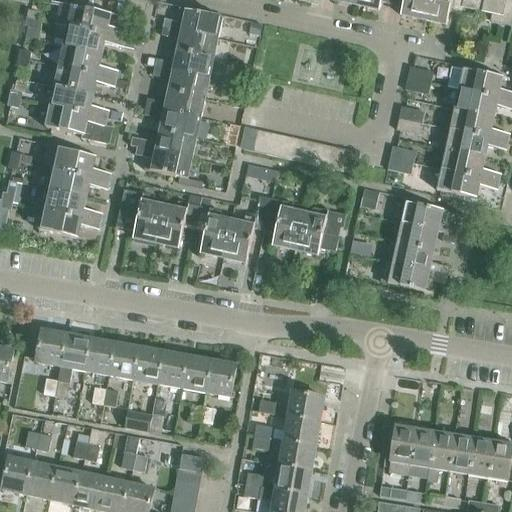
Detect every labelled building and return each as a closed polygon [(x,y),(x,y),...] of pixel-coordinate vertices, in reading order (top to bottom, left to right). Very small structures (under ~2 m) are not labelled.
[(379,12),(381,0),(358,0),(357,7),(379,12)] [(403,0),(400,18),(423,23),(424,23),(428,0),(403,0)] [(446,28),(447,22),(449,15),(461,17),(463,9),(462,9),(464,0),(428,0),(424,23),(446,28)] [(511,28),(511,0),(464,0),(462,9),(463,9),(492,15),(490,24),(511,28)] [(110,17),(61,6),(56,26),(68,29),(123,41),(125,34),(107,30),(110,17)] [(27,20),(38,22),(40,14),(29,11),(27,20)] [(165,21),(163,29),(219,41),(223,22),(180,12),(177,24),(165,21)] [(38,22),(27,20),(25,28),(37,31),(38,22)] [(122,49),(123,41),(68,29),(63,49),(100,57),(103,45),(122,49)] [(163,29),(163,30),(162,37),(182,42),(179,54),(214,62),(219,41),(163,29)] [(63,49),(59,69),(115,81),(117,73),(98,69),(100,57),(63,49)] [(18,60),(30,62),(32,54),(20,51),(18,60)] [(179,54),(175,74),(210,81),(214,62),(179,54)] [(30,62),(18,60),(17,68),(28,70),(30,62)] [(155,69),(167,72),(169,64),(157,61),(155,69)] [(59,69),(54,89),(91,97),(94,85),(113,89),(115,81),(59,69)] [(167,72),(155,69),(153,77),(166,79),(167,72)] [(408,81),(431,86),(434,74),(411,69),(408,81)] [(511,94),(499,92),(502,81),(452,70),(448,89),(459,92),(511,103),(511,94)] [(175,74),(170,94),(206,101),(210,81),(175,74)] [(431,86),(408,81),(406,92),(429,97),(431,86)] [(54,89),(50,108),(106,121),(108,113),(89,109),(91,97),(54,89)] [(9,100),(21,102),(23,94),(11,91),(9,100)] [(455,112),(493,120),(495,108),(511,111),(511,103),(459,92),(455,112)] [(170,94),(166,113),(201,121),(206,101),(170,94)] [(21,102),(9,100),(8,107),(19,110),(21,102)] [(146,109),(159,112),(161,103),(148,100),(146,109)] [(113,130),(104,128),(106,121),(50,108),(46,129),(82,137),(82,141),(109,147),(113,130)] [(159,112),(146,109),(145,117),(157,119),(159,112)] [(399,120),(422,125),(425,114),(402,109),(399,120)] [(493,120),(455,112),(450,131),(507,144),(509,135),(490,131),(493,120)] [(166,113),(162,133),(197,141),(201,121),(166,113)] [(422,125),(399,120),(397,132),(420,137),(422,125)] [(248,130),(243,151),(255,154),(260,132),(248,130)] [(450,131),(446,151),(484,160),(487,148),(505,152),(507,144),(450,131)] [(266,156),(271,135),(260,132),(255,154),(266,156)] [(131,149),(137,150),(138,149),(193,161),(197,141),(162,133),(159,146),(133,141),(131,149)] [(277,159),(282,137),(271,135),(266,156),(277,159)] [(288,161),(293,140),(282,137),(277,159),(288,161)] [(299,164),(304,142),(293,140),(288,161),(299,164)] [(311,167),(316,145),(304,142),(299,164),(311,167)] [(322,169),(327,147),(316,145),(311,167),(322,169)] [(327,147),(322,169),(333,171),(338,150),(327,147)] [(188,181),(193,162),(193,161),(138,149),(137,150),(136,157),(155,161),(153,174),(188,181)] [(391,160),(414,165),(416,154),(393,149),(391,160)] [(344,174),(349,152),(338,150),(333,171),(344,174)] [(57,151),(52,171),(108,183),(110,175),(91,171),(93,159),(57,151)] [(446,151),(441,171),(497,184),(499,175),(482,171),(484,160),(446,151)] [(349,152),(344,174),(356,176),(360,155),(349,152)] [(11,162),(22,165),(24,157),(12,154),(11,162)] [(414,165),(391,160),(388,172),(411,177),(414,165)] [(22,165),(11,162),(9,170),(20,173),(22,165)] [(279,181),(280,169),(251,166),(249,178),(279,181)] [(52,171),(48,191),(85,199),(87,187),(106,192),(108,183),(52,171)] [(437,192),(447,194),(475,200),(478,187),(496,191),(497,184),(441,171),(437,192)] [(192,183),(190,203),(212,206),(215,186),(192,183)] [(48,191),(43,211),(98,223),(100,215),(82,211),(85,199),(48,191)] [(151,206),(152,199),(123,192),(115,229),(134,234),(132,240),(157,245),(165,209),(151,206)] [(3,194),(2,201),(2,202),(13,205),(15,197),(3,194)] [(254,230),(265,233),(272,201),(260,198),(255,221),(244,218),(242,226),(231,224),(224,259),(247,264),(254,230)] [(292,205),(276,202),(272,201),(265,233),(276,235),(273,247),(296,252),(304,216),(290,213),(292,205)] [(13,205),(2,202),(0,209),(0,210),(11,213),(13,205)] [(184,228),(194,231),(195,231),(200,208),(177,204),(176,212),(165,209),(157,245),(179,250),(184,228)] [(451,214),(447,214),(406,205),(401,225),(437,233),(444,234),(444,235),(457,237),(459,229),(448,227),(451,214)] [(200,254),(223,259),(224,259),(231,224),(219,221),(221,213),(200,208),(195,231),(205,233),(200,254)] [(97,231),(98,223),(43,211),(39,232),(76,240),(78,227),(97,231)] [(346,217),(338,215),(318,211),(316,219),(304,216),(296,252),(319,257),(321,250),(336,253),(342,229),(344,229),(346,217)] [(401,225),(397,245),(433,253),(437,233),(401,225)] [(443,243),(455,245),(457,237),(444,235),(443,243)] [(438,266),(430,264),(433,253),(397,245),(393,264),(393,265),(448,277),(450,269),(438,266)] [(381,284),(431,295),(434,282),(447,285),(448,277),(393,265),(393,264),(385,263),(381,284)] [(42,332),(36,365),(60,369),(66,337),(42,332)] [(54,398),(56,399),(68,401),(73,371),(85,374),(91,341),(90,341),(91,338),(88,335),(80,333),(77,335),(76,339),(66,337),(60,369),(61,369),(58,383),(57,383),(54,398)] [(85,374),(86,374),(109,378),(115,345),(91,341),(85,374)] [(109,378),(110,378),(133,382),(139,350),(115,345),(109,378)] [(0,382),(8,385),(15,353),(0,349),(0,382)] [(133,382),(134,382),(158,387),(163,354),(139,350),(133,382)] [(158,387),(182,391),(188,358),(163,354),(158,387)] [(182,391),(206,395),(212,363),(188,358),(182,391)] [(237,367),(212,363),(206,395),(231,400),(237,367)] [(44,397),(54,398),(57,383),(47,381),(44,397)] [(103,407),(106,392),(95,390),(93,405),(103,407)] [(106,392),(103,407),(116,409),(118,394),(106,392)] [(325,400),(293,394),(288,420),(321,426),(325,400)] [(167,403),(155,401),(152,416),(164,418),(167,403)] [(274,417),(276,405),(261,403),(259,414),(274,417)] [(202,425),(204,409),(192,407),(190,423),(202,425)] [(204,409),(202,425),(213,427),(216,411),(204,409)] [(149,436),(152,419),(127,414),(124,431),(149,436)] [(288,420),(284,443),(317,449),(321,426),(288,420)] [(255,438),(270,441),(272,430),(257,427),(255,438)] [(397,427),(389,475),(409,478),(417,430),(397,427)] [(417,430),(409,478),(429,481),(436,433),(417,430)] [(450,474),(456,436),(436,433),(429,481),(428,484),(437,485),(440,472),(450,474)] [(37,452),(40,436),(29,434),(26,449),(37,452)] [(40,436),(37,452),(49,454),(52,439),(40,436)] [(475,439),(456,436),(450,474),(469,477),(475,439)] [(270,441),(255,438),(253,450),(268,453),(270,441)] [(494,442),(475,439),(469,477),(488,480),(494,442)] [(488,480),(509,483),(511,461),(511,445),(494,442),(488,480)] [(284,443),(279,467),(312,473),(317,449),(284,443)] [(84,462),(87,446),(77,444),(74,460),(84,462)] [(87,446),(84,462),(97,464),(100,449),(87,446)] [(133,472),(135,465),(136,457),(125,455),(122,469),(133,472)] [(136,457),(135,465),(133,472),(145,474),(148,460),(136,457)] [(204,461),(182,457),(180,472),(202,476),(204,461)] [(27,497),(34,465),(9,459),(2,492),(27,497)] [(34,465),(27,497),(50,502),(57,470),(34,465)] [(279,467),(275,491),(308,496),(312,473),(279,467)] [(50,502),(51,502),(74,507),(81,475),(57,470),(50,502)] [(176,483),(200,488),(202,476),(180,472),(178,472),(176,483)] [(74,507),(75,508),(95,511),(98,511),(105,480),(81,475),(74,507)] [(248,475),(247,486),(262,488),(264,478),(248,475)] [(124,511),(130,486),(106,480),(105,480),(98,511),(124,511)] [(174,496),(198,500),(200,488),(176,483),(174,496)] [(150,511),(155,491),(130,486),(124,511),(150,511)] [(262,489),(262,488),(247,486),(244,499),(273,503),(271,511),(305,511),(308,496),(275,491),(262,489)] [(405,502),(406,493),(392,491),(390,500),(405,502)] [(421,505),(422,495),(406,493),(405,502),(421,505)] [(172,507),(196,511),(198,500),(174,496),(172,507)] [(444,509),(445,499),(430,496),(429,506),(444,509)] [(461,501),(447,499),(445,499),(444,509),(460,511),(461,501)] [(483,511),(484,505),(469,503),(467,511),(483,511)]
